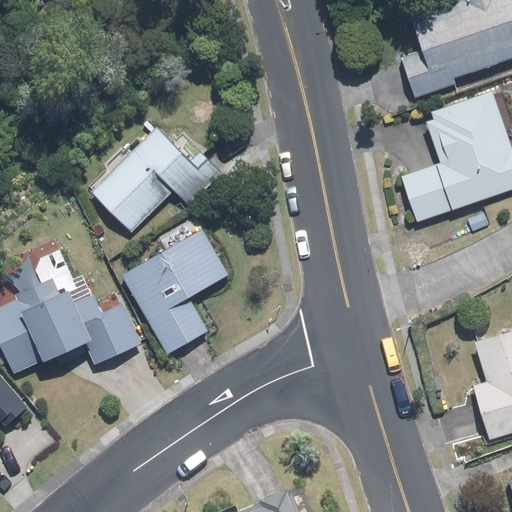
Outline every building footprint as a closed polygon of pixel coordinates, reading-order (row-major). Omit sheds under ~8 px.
[(511,0),(453,0),(414,12),(426,51),(406,57),(419,99),(460,86),(457,78),(511,61),(511,0)] [(420,223),(511,191),(511,149),(493,94),(427,117),(443,162),(403,175),(420,223)] [(223,177),(165,122),(145,143),(141,140),(91,192),(136,235),(177,192),(193,208),(223,177)] [(491,211),(466,220),(471,236),(497,227),(491,211)] [(206,227),(123,273),(168,356),(212,332),(193,296),(232,275),(206,227)] [(25,299),(0,310),(0,337),(17,375),(86,345),(95,366),(144,344),(128,308),(110,316),(101,297),(81,306),(58,254),(14,274),(25,299)] [(488,381),(476,384),(491,439),(511,433),(511,328),(476,339),(488,381)] [(0,437),(1,437),(0,435),(0,425),(14,413),(21,420),(34,408),(0,370),(0,437)] [(235,511),(313,511),(303,485),(236,511),(235,511)]
